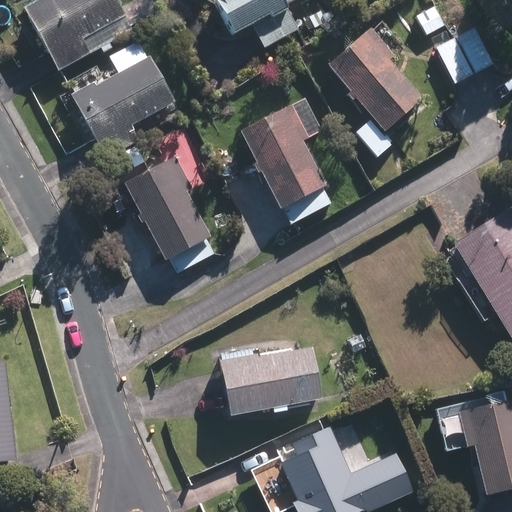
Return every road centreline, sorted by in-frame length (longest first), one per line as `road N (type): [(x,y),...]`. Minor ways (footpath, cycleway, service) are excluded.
road 1 (unknown): [(118,356),(511,134)]
road 2 (residential): [(121,438),(53,228),(0,131)]
